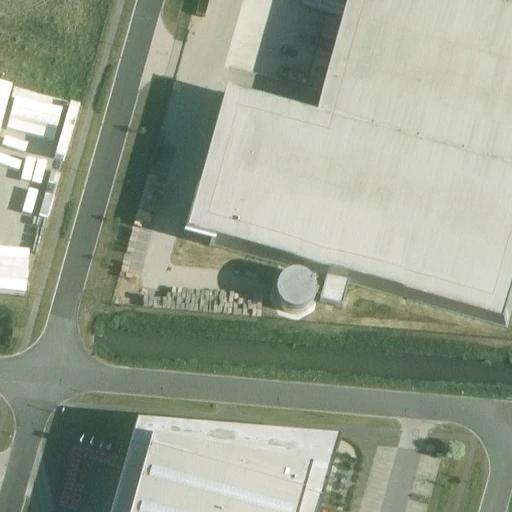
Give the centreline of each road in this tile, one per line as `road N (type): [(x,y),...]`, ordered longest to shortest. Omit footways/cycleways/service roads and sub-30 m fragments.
road 1 (unclassified): [(46,377),(511,416)]
road 2 (unclassified): [(151,0),(46,377)]
road 3 (residential): [(46,377),(8,511)]
